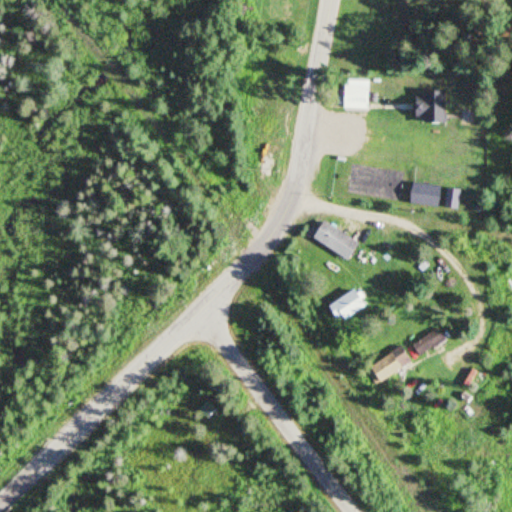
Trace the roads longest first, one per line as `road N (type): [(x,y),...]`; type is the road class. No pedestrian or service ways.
road 1 (tertiary): [(326,0),(291,201),(281,219),(8,499)]
road 2 (residential): [(345,511),(198,311)]
